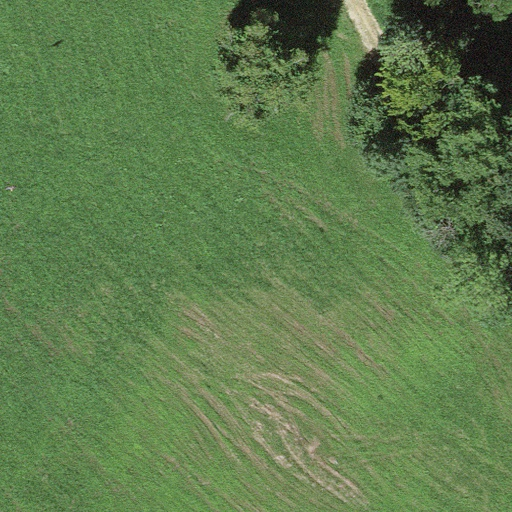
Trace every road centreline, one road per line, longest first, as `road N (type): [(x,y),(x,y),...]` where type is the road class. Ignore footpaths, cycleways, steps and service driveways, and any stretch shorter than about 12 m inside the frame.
road 1 (track): [(357,0),(423,128),(511,219)]
road 2 (track): [(423,128),(425,0)]
